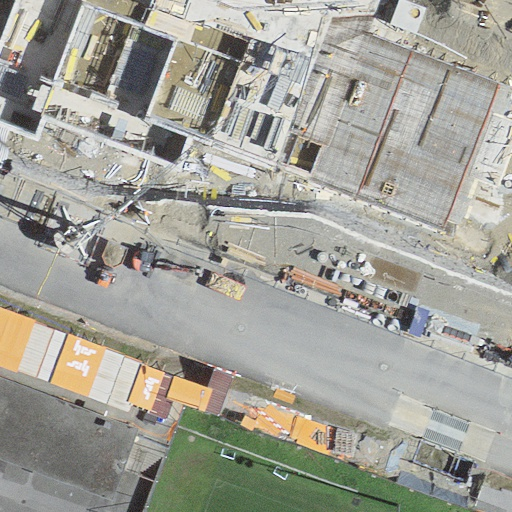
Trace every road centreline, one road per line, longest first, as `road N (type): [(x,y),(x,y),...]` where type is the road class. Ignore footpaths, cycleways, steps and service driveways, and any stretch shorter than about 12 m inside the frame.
road 1 (unknown): [(511,300),(424,270),(369,295),(351,321),(352,341),(511,409)]
road 2 (unknown): [(0,129),(165,186)]
